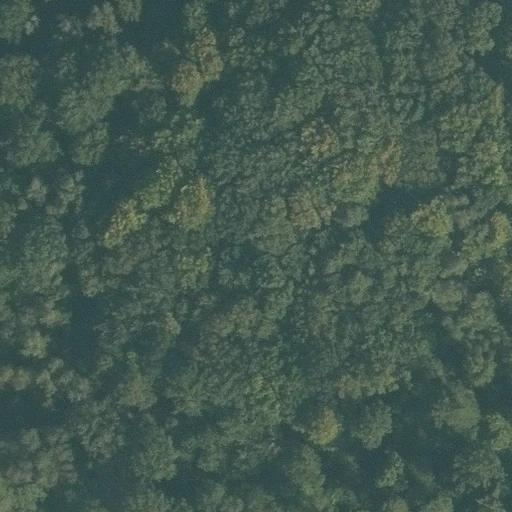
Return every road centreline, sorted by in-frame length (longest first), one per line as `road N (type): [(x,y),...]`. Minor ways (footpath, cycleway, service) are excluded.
road 1 (track): [(197,0),(428,144),(511,180)]
road 2 (track): [(0,295),(252,511)]
